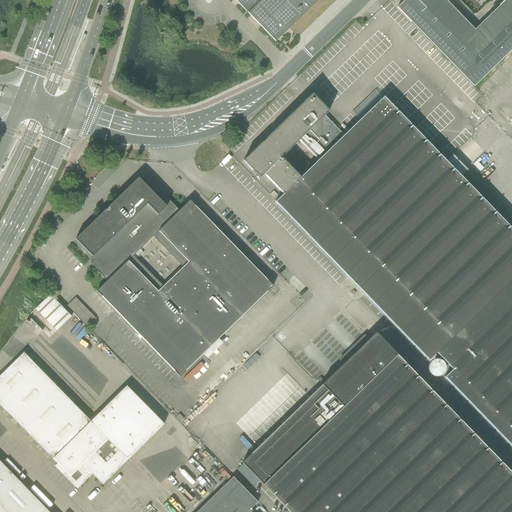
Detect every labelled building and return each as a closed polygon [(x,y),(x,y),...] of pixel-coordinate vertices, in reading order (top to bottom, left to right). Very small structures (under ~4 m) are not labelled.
[(234,0),(275,42),(318,0),(234,0)] [(445,0),(404,0),(396,8),(410,23),(411,22),(473,87),(511,49),(511,0),(504,0),(499,6),(474,30),(445,0)] [(432,148),(383,97),(344,136),(324,116),(328,112),(321,104),(312,94),(243,161),(259,178),(264,174),(283,194),(275,202),(429,361),(437,354),(452,370),(444,377),(511,447),(511,230),(446,162),(448,160),(435,146),(432,148)] [(179,377),(273,286),(189,201),(179,211),(162,194),(158,198),(138,178),(75,239),(95,260),(90,264),(106,281),(96,291),(179,377)] [(210,214),(242,247),(246,242),(215,209),(210,214)] [(56,331),(71,317),(49,295),(35,309),(56,331)] [(289,511),(511,511),(511,474),(396,355),(382,340),(375,334),(337,371),(337,370),(321,385),(241,463),(289,511)] [(126,386),(90,421),(23,353),(0,375),(0,404),(70,476),(76,470),(82,475),(87,470),(102,485),(163,424),(126,386)] [(0,511),(49,511),(0,461),(0,511)] [(250,511),(249,511),(257,503),(252,498),(232,478),(196,511),(250,511)]
